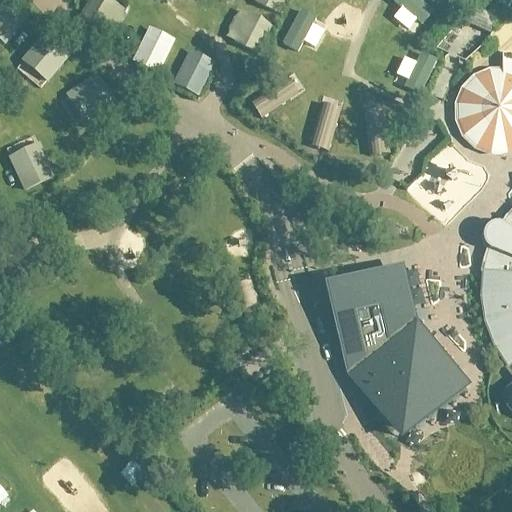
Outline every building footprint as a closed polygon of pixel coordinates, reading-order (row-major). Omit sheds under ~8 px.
[(27,18),(4,0),(1,0),(0,1),(0,27),(12,37),(27,18)] [(421,0),(395,0),(424,29),(437,16),(421,0)] [(511,0),(490,0),(511,9),(511,0)] [(395,26),(407,34),(416,21),(404,13),(395,26)] [(305,42),(318,22),(305,14),(285,46),(304,58),(311,46),(305,42)] [(307,42),(322,52),(330,40),(315,30),(307,42)] [(70,56),(47,36),(24,63),(30,68),(37,59),(55,74),(70,56)] [(167,53),(145,42),(134,63),(156,74),(167,53)] [(0,48),(0,69),(10,65),(2,48),(0,48)] [(377,64),(388,69),(394,55),(383,50),(377,64)] [(511,57),(509,57),(502,57),(502,76),(489,76),(475,82),(464,93),(458,108),(458,124),(465,138),(476,149),(490,155),(506,155),(511,152),(511,57)] [(207,76),(185,65),(174,86),(196,97),(207,76)] [(114,104),(96,78),(67,98),(71,104),(81,97),(94,117),(114,104)] [(278,87),(249,105),(260,122),(289,103),(278,87)] [(8,115),(33,106),(28,91),(3,100),(8,115)] [(318,116),(308,149),(328,154),(337,121),(318,116)] [(38,120),(28,132),(45,146),(55,134),(38,120)] [(385,122),(365,124),(369,158),(389,156),(385,122)] [(438,137),(420,151),(428,162),(447,148),(438,137)] [(51,161),(65,176),(85,157),(70,142),(51,161)] [(94,164),(110,175),(122,157),(106,146),(94,164)] [(25,193),(53,179),(38,147),(32,151),(36,161),(15,171),(25,193)] [(15,151),(0,160),(0,178),(23,164),(15,151)] [(215,169),(208,187),(236,197),(243,179),(215,169)] [(220,233),(224,214),(204,209),(200,228),(220,233)] [(511,389),(505,396),(506,400),(507,408),(511,413),(511,215),(502,228),(500,228),(498,227),(496,227),(494,228),(492,228),(490,229),(489,230),(487,232),(486,233),(485,235),(484,237),(484,239),(484,241),(484,243),(485,245),(485,247),(486,248),(488,250),(489,251),(487,257),(486,263),(483,275),(481,300),(484,325),(494,348),(507,370),(511,365),(511,389)] [(168,278),(179,289),(198,270),(188,259),(168,278)] [(62,281),(72,301),(90,291),(79,272),(62,281)] [(371,280),(326,291),(348,377),(371,406),(369,408),(376,417),(379,415),(391,430),(457,377),(417,327),(418,326),(410,316),(410,317),(399,273),(384,277),(383,272),(369,275),(371,280)] [(245,306),(261,295),(250,278),(234,289),(245,306)] [(32,304),(27,323),(49,328),(54,309),(32,304)] [(0,347),(1,349),(17,335),(2,318),(0,319),(0,347)] [(81,345),(91,363),(98,359),(88,341),(81,345)] [(6,371),(27,386),(43,364),(22,349),(6,371)] [(87,376),(107,396),(120,383),(99,363),(87,376)] [(59,416),(78,402),(63,382),(45,396),(59,416)] [(68,422),(86,442),(100,429),(82,410),(68,422)] [(181,471),(198,461),(193,453),(176,462),(181,471)] [(135,469),(115,482),(128,501),(148,489),(135,469)] [(197,511),(201,511),(215,500),(198,482),(183,497),(197,511)] [(382,500),(386,511),(405,511),(399,493),(382,500)] [(177,511),(168,498),(147,511),(177,511)]
